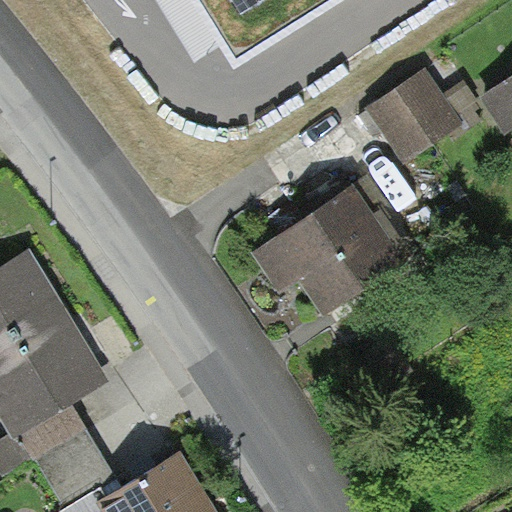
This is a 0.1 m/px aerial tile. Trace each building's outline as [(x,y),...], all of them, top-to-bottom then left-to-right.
[(511,0),(191,0),(231,63),(331,0),(511,0)] [(428,66),(369,106),(407,162),(464,123),(458,114),(479,99),(466,81),(447,94),(428,66)] [(511,80),(480,101),(504,138),(511,132),(511,80)] [(353,186),(256,249),(282,289),(301,277),(324,312),(402,262),(373,218),(353,186)] [(38,463),(90,432),(75,409),(111,386),(74,324),(34,255),(0,276),(0,420),(9,435),(0,441),(0,482),(1,484),(38,463)] [(90,432),(38,463),(68,510),(64,511),(212,511),(179,458),(151,476),(126,491),(90,432)]
